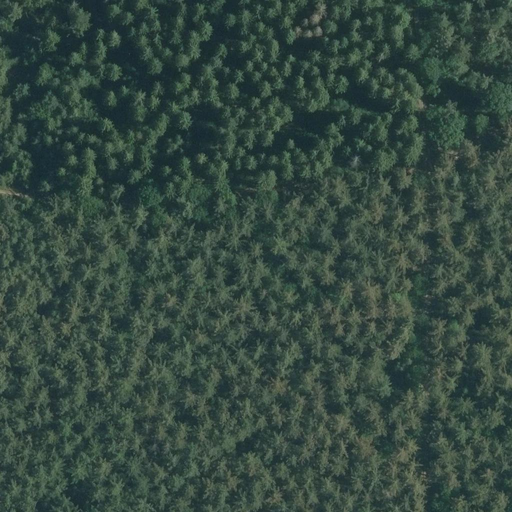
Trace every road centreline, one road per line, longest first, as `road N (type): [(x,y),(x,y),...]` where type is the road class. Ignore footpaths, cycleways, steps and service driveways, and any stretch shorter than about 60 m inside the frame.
road 1 (track): [(426,167),(162,203),(0,190)]
road 2 (track): [(426,511),(426,167)]
road 3 (track): [(426,167),(414,0)]
